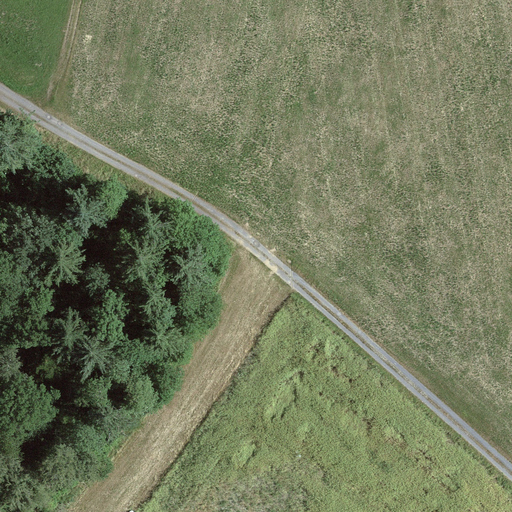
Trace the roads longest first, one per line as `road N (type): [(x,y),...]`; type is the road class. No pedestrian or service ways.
road 1 (track): [(511,472),(217,224),(0,87)]
road 2 (track): [(81,0),(56,120)]
